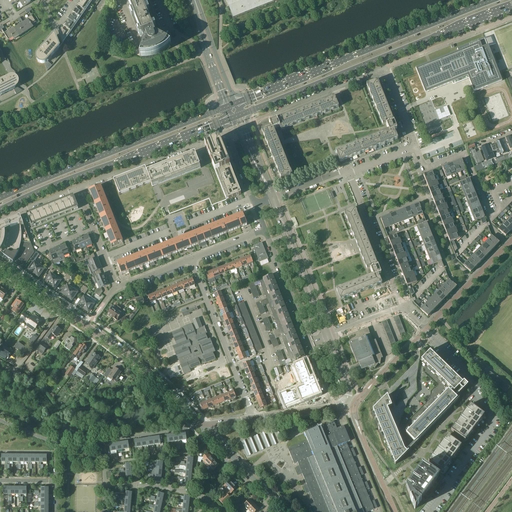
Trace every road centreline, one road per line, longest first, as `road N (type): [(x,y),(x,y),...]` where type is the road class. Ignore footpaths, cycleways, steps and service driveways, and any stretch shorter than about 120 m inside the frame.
road 1 (primary): [(239,115),(511,6)]
road 2 (primary): [(492,0),(234,103)]
road 3 (residential): [(0,264),(127,355),(202,425)]
road 4 (primary): [(0,209),(230,118)]
road 5 (primary): [(226,106),(0,198)]
road 6 (residential): [(79,187),(222,133),(254,204)]
road 7 (residential): [(254,417),(190,257)]
road 8 (residential): [(415,147),(424,169),(466,155),(491,216),(511,197)]
road 9 (residential): [(254,417),(345,400),(327,335)]
road 10 (residential): [(327,335),(272,197)]
road 11 (residential): [(402,306),(349,172)]
road 12 (residential): [(424,330),(511,240)]
road 13 (residential): [(220,511),(204,497),(104,483)]
road 14 (residential): [(384,67),(271,113)]
road 15 (residential): [(265,229),(309,342)]
